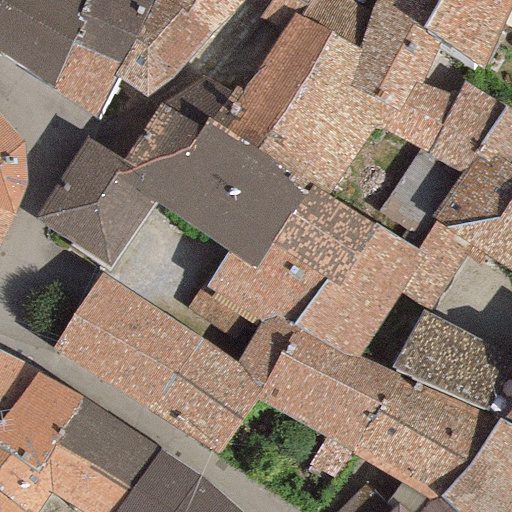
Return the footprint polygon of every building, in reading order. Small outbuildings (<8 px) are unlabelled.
[(0,0),(0,54),(52,88),(85,0),(0,0)] [(153,0),(85,0),(52,88),(51,92),(95,120),(116,78),(111,76),(153,0)] [(154,0),(154,2),(209,35),(243,4),(245,0),(154,0)] [(367,10),(346,0),(269,0),(257,18),(282,29),(292,13),(359,49),(367,10)] [(372,0),(367,10),(359,49),(421,83),(440,39),(420,26),(438,0),(372,0)] [(440,39),(482,67),(511,0),(438,0),(420,26),(440,39)] [(174,76),(209,35),(154,2),(111,76),(116,78),(145,97),(174,76)] [(476,146),(502,107),(461,84),(453,100),(421,83),(359,49),(292,13),(282,29),(236,96),(201,76),(159,105),(199,130),(206,120),(309,187),(326,198),(375,126),(417,150),(458,173),(476,146)] [(269,245),(309,187),(206,120),(199,130),(159,105),(123,160),(85,140),(33,220),(107,270),(153,203),(226,252),(253,270),(269,245)] [(511,114),(502,107),(476,146),(511,167),(511,114)] [(0,240),(12,216),(25,185),(22,144),(0,120),(0,240)] [(511,195),(511,167),(476,146),(458,173),(429,218),(435,222),(446,230),(499,217),(511,195)] [(458,173),(417,150),(376,215),(413,235),(429,218),(458,173)] [(326,198),(309,187),(269,245),(323,280),(336,285),(373,227),(326,198)] [(511,195),(499,217),(477,252),(484,256),(511,273),(511,195)] [(477,252),(435,222),(415,253),(373,227),(336,285),(323,280),(291,326),(358,359),(398,294),(420,312),(430,317),(465,257),(477,265),(484,256),(477,252)] [(226,252),(203,287),(262,322),(267,314),(291,326),(323,280),(269,245),(253,270),(226,252)] [(235,359),(96,277),(47,348),(216,455),(254,401),(291,326),(267,314),(262,322),(235,359)] [(511,357),(430,317),(420,312),(389,370),(498,418),(502,420),(511,405),(511,384),(511,383),(511,380),(511,357)] [(427,501),(439,499),(498,418),(389,370),(358,359),(291,326),(254,401),(322,437),(304,465),(331,478),(348,452),(427,501)] [(37,371),(0,350),(0,445),(9,452),(36,471),(81,398),(36,373),(37,371)] [(511,380),(511,383),(511,384),(511,405),(502,420),(511,426),(511,380)] [(114,511),(158,451),(81,398),(36,471),(9,452),(0,465),(0,494),(22,511),(38,511),(51,496),(78,511),(114,511)] [(511,511),(511,426),(502,420),(498,418),(467,472),(439,499),(451,511),(511,511)] [(0,465),(9,452),(0,445),(0,465)] [(237,511),(202,483),(158,451),(114,511),(237,511)] [(335,511),(451,511),(439,499),(427,501),(419,511),(403,511),(397,506),(389,511),(386,511),(362,486),(335,511)] [(22,511),(0,494),(0,511),(22,511)]
